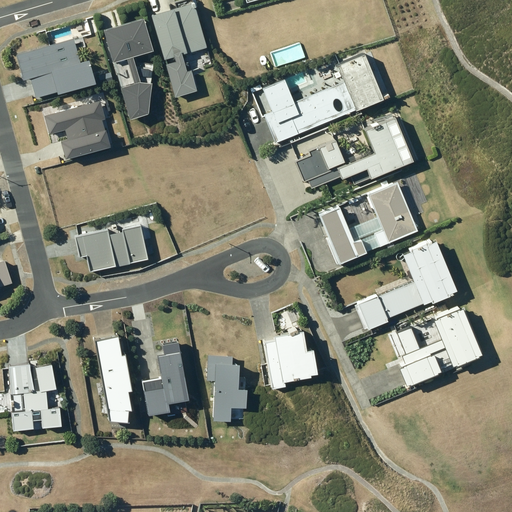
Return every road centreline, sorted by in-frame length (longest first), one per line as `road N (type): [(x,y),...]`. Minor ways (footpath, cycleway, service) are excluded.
road 1 (residential): [(43,307),(42,273),(0,112)]
road 2 (residential): [(187,279),(267,246),(282,262),(270,283),(213,283)]
road 3 (residential): [(187,279),(43,307)]
